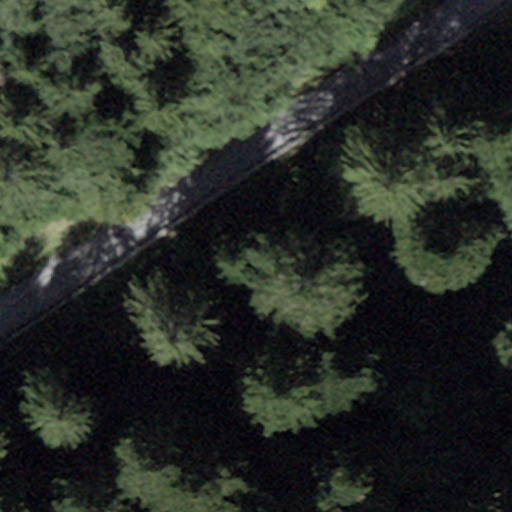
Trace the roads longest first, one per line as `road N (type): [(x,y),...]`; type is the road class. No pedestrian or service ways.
road 1 (unclassified): [(0,317),(476,0)]
road 2 (track): [(511,216),(0,461)]
